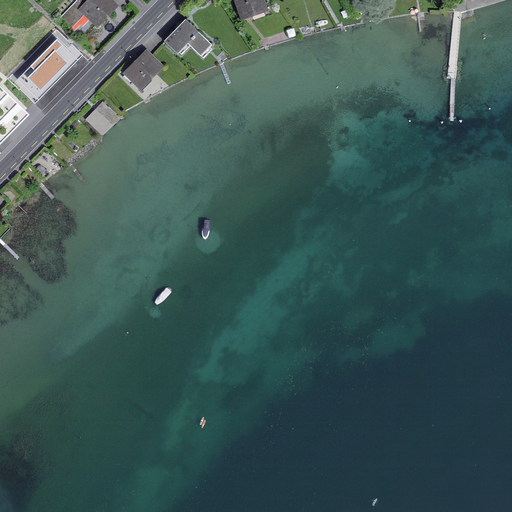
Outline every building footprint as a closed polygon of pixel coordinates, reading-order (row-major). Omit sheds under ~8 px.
[(119,6),(112,0),(79,0),(63,17),(72,25),(84,13),(99,26),(119,6)] [(264,0),(236,0),(243,20),(268,12),(264,0)] [(186,21),(166,42),(180,55),(191,44),(203,56),(213,47),(186,21)] [(21,80),(37,97),(76,60),(59,43),(21,80)] [(161,67),(147,52),(126,73),(141,87),(161,67)] [(0,142),(28,115),(0,87),(0,142)] [(103,104),(97,110),(112,124),(118,118),(103,104)] [(97,110),(88,119),(103,133),(112,124),(97,110)]
